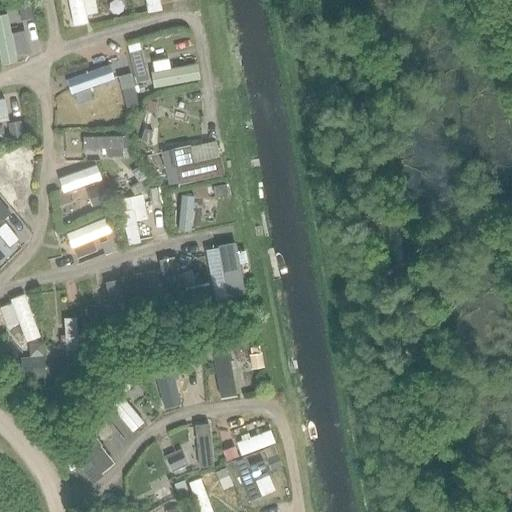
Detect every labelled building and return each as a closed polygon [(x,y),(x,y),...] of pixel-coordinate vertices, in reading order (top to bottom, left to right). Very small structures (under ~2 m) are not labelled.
[(70,0),(76,23),(94,19),(90,0),(70,0)] [(173,6),(171,0),(148,0),(150,10),(173,6)] [(8,11),(0,13),(0,49),(3,62),(32,55),(26,27),(12,30),(8,11)] [(132,49),(138,80),(150,78),(143,47),(132,49)] [(159,61),(160,74),(190,72),(189,59),(159,61)] [(67,77),(73,93),(119,77),(113,61),(67,77)] [(10,97),(0,97),(0,119),(12,119),(10,97)] [(193,135),(196,121),(162,113),(159,126),(193,135)] [(86,155),(126,153),(125,133),(85,135),(86,155)] [(202,159),(200,143),(164,148),(169,182),(225,174),(222,156),(202,159)] [(0,185),(4,183),(15,204),(29,198),(9,161),(0,165),(0,185)] [(65,192),(103,178),(98,163),(60,176),(65,192)] [(151,216),(145,192),(120,197),(130,242),(146,239),(142,218),(151,216)] [(199,206),(204,207),(204,193),(182,193),(182,228),(199,229),(199,206)] [(239,240),(225,241),(229,285),(243,284),(239,240)] [(161,292),(182,291),(180,256),(160,257),(161,292)] [(18,296),(7,304),(29,334),(40,326),(18,296)] [(81,316),(66,316),(68,340),(82,339),(81,316)] [(216,351),(219,396),(235,395),(233,350),(216,351)] [(254,352),(257,366),(269,364),(267,350),(254,352)] [(179,403),(176,373),(183,372),(181,354),(156,356),(160,405),(179,403)] [(219,463),(217,421),(197,422),(199,465),(219,463)] [(269,429),(250,435),(250,436),(223,445),(228,458),(274,444),(269,429)] [(115,464),(97,434),(71,450),(89,480),(115,464)] [(250,500),(278,488),(271,470),(286,464),(277,443),(234,461),(250,500)] [(183,449),(169,454),(175,469),(189,463),(183,449)] [(153,506),(177,496),(161,458),(147,464),(152,477),(143,481),(153,506)]
